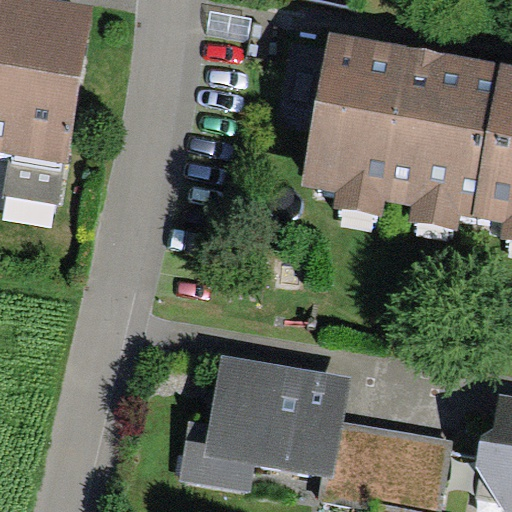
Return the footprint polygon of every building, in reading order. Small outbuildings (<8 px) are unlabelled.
[(72,28),(0,18),(0,168),(51,176),(72,28)] [(308,199),(486,230),(509,99),(331,67),(308,199)] [(511,99),(509,99),(486,230),(511,234),(511,99)] [(331,390),(219,375),(205,480),(436,510),(443,458),(324,442),(331,390)] [(474,511),(485,511),(511,511),(511,418),(486,416),(474,511)]
